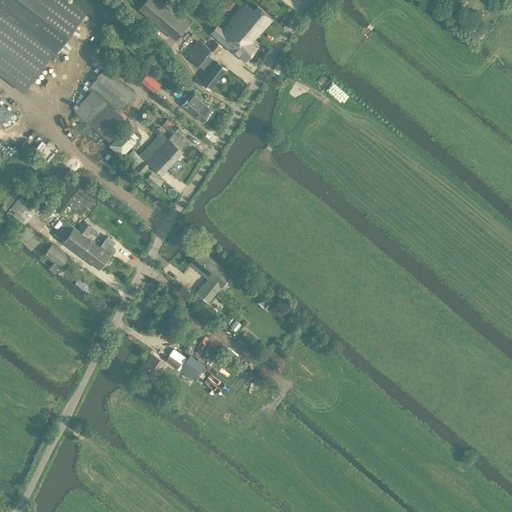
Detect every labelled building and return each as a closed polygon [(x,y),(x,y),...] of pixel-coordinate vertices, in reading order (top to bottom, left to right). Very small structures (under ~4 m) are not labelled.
[(0,0),(0,73),(23,91),(25,89),(49,58),(51,60),(86,14),(66,0),(0,0)] [(159,0),(145,0),(138,9),(158,25),(175,40),(188,25),(171,10),(159,0)] [(183,0),(182,3),(188,9),(195,0),(183,0)] [(254,41),(271,19),(257,6),(253,8),(246,2),(239,10),(249,18),(245,23),(249,27),(242,36),(244,37),(246,35),(254,41)] [(454,16),(480,37),(486,30),(478,23),(479,22),(461,8),(454,16)] [(211,33),(233,51),(244,37),(242,36),(249,27),(245,23),(249,18),(239,10),(223,30),(218,26),(211,33)] [(244,37),(233,51),(245,62),(259,45),(254,41),(246,35),(244,37)] [(186,54),(203,69),(221,48),(214,43),(209,49),(199,40),(197,42),(186,54)] [(201,82),(210,89),(226,69),(217,62),(201,82)] [(120,111),(134,93),(102,69),(88,87),(120,111)] [(147,72),(139,81),(150,91),(152,93),(160,84),(158,82),(147,72)] [(182,104),(202,122),(214,108),(193,91),(182,104)] [(124,130),(110,145),(121,156),(135,141),(124,130)] [(139,138),(122,156),(141,176),(154,189),(162,181),(152,170),(154,168),(160,175),(183,151),(182,151),(187,146),(173,133),(168,139),(160,132),(147,146),(139,138)] [(16,188),(2,206),(8,211),(19,196),(22,193),(16,188)] [(99,269),(110,254),(100,246),(86,236),(77,229),(65,220),(54,235),(99,269)] [(83,220),(77,229),(86,236),(92,228),(93,227),(83,220)] [(108,236),(100,246),(110,254),(112,254),(115,250),(114,249),(115,248),(112,245),(115,242),(108,236)] [(51,243),(43,253),(45,255),(53,262),(49,268),(51,269),(56,273),(60,267),(68,257),(53,244),(51,243)] [(201,250),(190,263),(208,279),(196,293),(208,302),(231,275),(201,250)] [(170,292),(164,299),(180,311),(186,304),(170,292)] [(183,309),(174,320),(192,333),(200,323),(183,309)] [(253,338),(245,331),(241,336),(249,343),(253,338)] [(139,372),(153,381),(166,363),(152,354),(139,372)] [(169,354),(166,360),(177,368),(181,362),(169,354)] [(179,370),(194,380),(205,365),(190,355),(179,370)]
